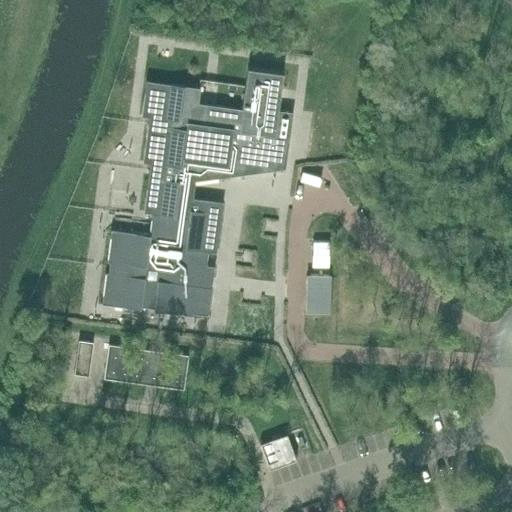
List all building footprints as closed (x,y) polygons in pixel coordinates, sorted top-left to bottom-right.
[(277,109),(283,71),(247,66),(241,108),(198,102),(200,87),(146,80),(141,115),(148,116),(142,161),(149,162),(143,211),(151,212),(148,234),(110,229),(106,260),(109,260),(107,271),(105,271),(100,302),(139,308),(140,305),(153,307),(152,309),(191,315),(192,312),(207,314),(213,265),(206,264),(207,251),(216,252),(222,201),(192,197),(194,180),(239,174),(238,166),(258,164),(259,171),(285,168),(292,111),(277,109)] [(302,238),(320,240),(323,200),(305,199),(302,238)] [(331,276),(306,275),(305,313),(330,313),(331,276)] [(88,375),(93,342),(78,340),(74,373),(88,375)] [(188,355),(125,346),(108,344),(104,378),(183,389),(188,355)] [(269,469),(296,459),(286,433),(259,443),(269,469)]
